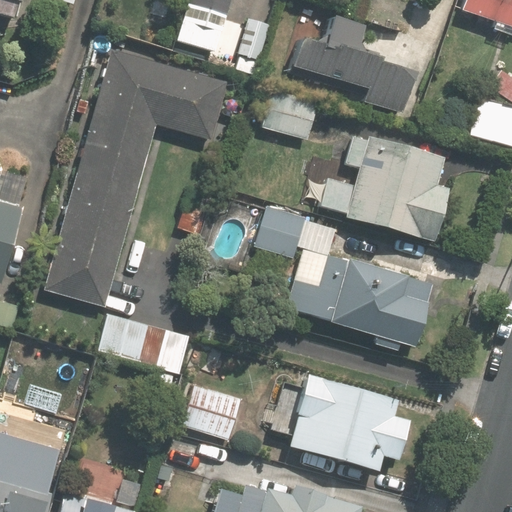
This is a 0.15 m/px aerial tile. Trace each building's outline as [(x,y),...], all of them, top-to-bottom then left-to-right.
[(0,0),(0,15),(11,18),(16,2),(18,3),(19,0),(0,0)] [(184,0),(183,3),(224,15),(228,0),(184,0)] [(511,0),(461,0),(458,11),(511,28),(511,0)] [(266,24),(246,17),(234,54),(236,55),(231,69),(249,75),(266,24)] [(401,114),(412,72),(347,55),(354,27),(326,20),(320,46),(293,39),(285,72),(359,91),(356,102),(401,114)] [(225,82),(108,49),(39,291),(100,308),(151,126),(208,142),(225,82)] [(511,77),(501,70),(490,87),(511,101),(511,77)] [(313,101),(268,90),(259,127),(304,138),(313,101)] [(511,108),(476,99),(465,136),(511,148),(511,108)] [(364,135),(363,140),(350,137),(342,163),(355,167),(350,184),(325,177),(316,206),(343,214),(342,216),(430,242),(446,188),(433,184),(441,157),(364,135)] [(209,196),(186,189),(174,229),(196,236),(209,196)] [(0,269),(17,209),(0,204),(0,269)] [(301,218),(263,206),(242,269),(280,281),(301,218)] [(427,283),(299,247),(281,311),(409,347),(427,283)] [(0,326),(10,329),(15,307),(0,303),(0,326)] [(185,336),(103,313),(92,350),(174,373),(185,336)] [(83,362),(23,343),(17,363),(76,382),(83,362)] [(395,400),(303,374),(283,446),(374,472),(378,457),(393,461),(405,420),(390,416),(395,400)] [(237,400),(190,385),(177,425),(224,440),(237,400)] [(211,450),(164,435),(156,463),(203,477),(211,450)] [(0,511),(41,511),(47,494),(9,483),(17,453),(0,448),(0,511)] [(54,511),(130,511),(138,483),(119,478),(111,504),(61,490),(54,511)] [(357,511),(359,504),(287,484),(284,495),(240,483),(232,511),(357,511)]
